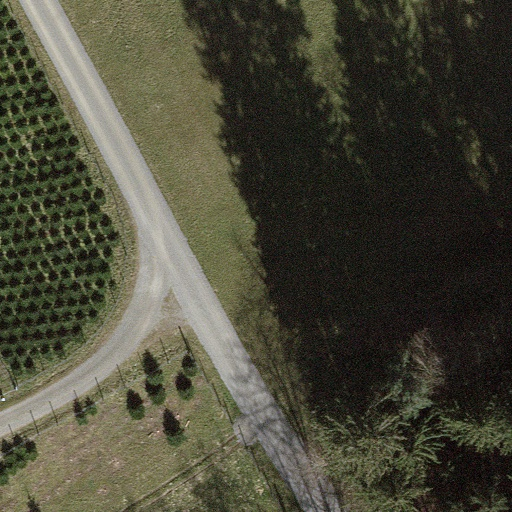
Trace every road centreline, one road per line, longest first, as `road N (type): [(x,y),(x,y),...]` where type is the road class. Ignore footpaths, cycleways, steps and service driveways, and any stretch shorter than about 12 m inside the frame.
road 1 (track): [(35,0),(281,450),(332,511)]
road 2 (track): [(0,421),(117,348),(178,264)]
